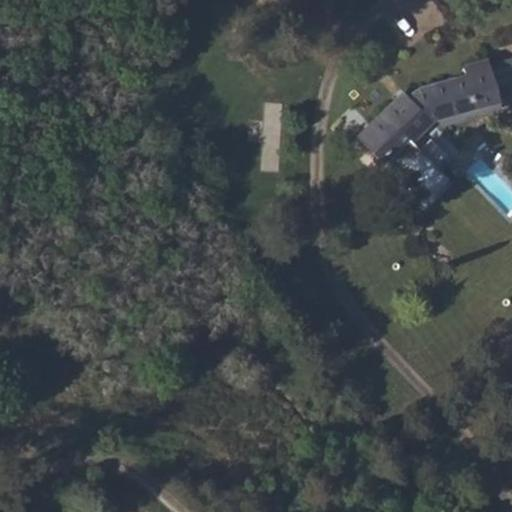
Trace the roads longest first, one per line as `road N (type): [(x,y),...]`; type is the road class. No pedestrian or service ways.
road 1 (residential): [(511,501),(489,461),(341,294),(323,251),(318,133),(339,47)]
road 2 (residential): [(181,511),(128,463),(81,459),(0,494)]
